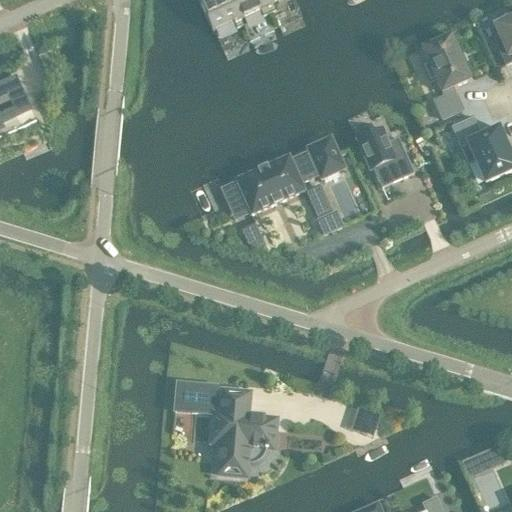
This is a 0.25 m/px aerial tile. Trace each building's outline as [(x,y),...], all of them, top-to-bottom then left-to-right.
[(241,21),(231,0),(198,0),(213,33),(216,32),(233,24),(236,31),(244,28),(241,21)] [(270,16),(262,0),(231,0),(241,21),(260,12),(263,19),(270,16)] [(262,0),(270,16),(277,13),(274,6),(286,0),(262,0)] [(496,47),(505,68),(511,65),(511,15),(511,16),(511,19),(494,28),(502,44),(496,47)] [(471,82),(452,38),(422,51),(429,65),(423,68),(430,84),(436,81),(442,95),(444,98),(434,103),(442,121),(463,113),(456,99),(452,90),(471,82)] [(16,79),(0,86),(0,123),(2,123),(0,119),(0,103),(7,100),(14,113),(13,113),(14,114),(15,117),(30,110),(16,79)] [(511,159),(499,130),(481,138),(473,120),(452,130),(468,167),(476,164),(485,185),(511,173),(511,159)] [(414,176),(398,141),(389,145),(382,131),(357,142),(371,172),(373,171),(382,190),(414,176)] [(302,186),(319,178),(321,182),(345,171),(331,139),(307,150),(309,154),(291,162),(289,158),(236,182),(237,185),(222,191),(229,207),(244,200),(252,217),(305,193),(302,186)] [(343,229),(336,215),(318,223),(324,237),(343,229)] [(274,452),(276,433),(267,432),(268,421),(248,419),(250,396),(223,393),(223,394),(217,393),(218,388),(177,384),(174,414),(214,418),(212,447),(220,447),(217,477),(247,480),(248,468),(253,468),(258,466),(261,464),(265,460),(267,456),(268,452),(274,452)] [(441,511),(436,500),(423,506),(425,511),(441,511)]
